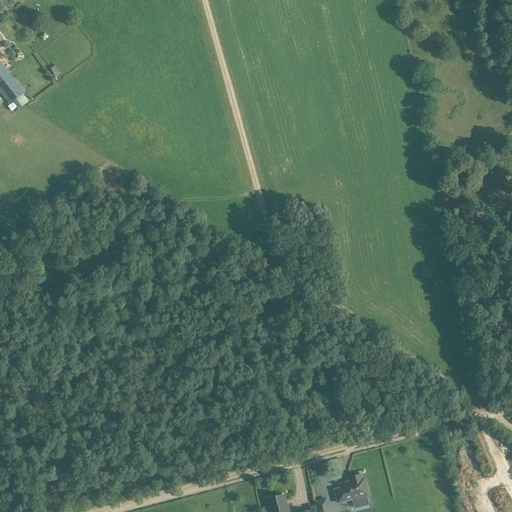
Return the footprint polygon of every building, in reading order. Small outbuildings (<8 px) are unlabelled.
[(49,30),(40,37),(44,42),(53,36),(49,30)] [(1,62),(0,62),(0,92),(9,105),(25,93),(1,62)] [(350,480),(351,483),(341,486),(342,489),(335,491),(338,503),(346,501),(352,499),(354,503),(367,500),(366,495),(368,495),(364,480),(362,480),(361,475),(353,477),(354,479),(350,480)] [(271,511),(287,511),(284,496),(269,499),(271,511)] [(330,511),(327,498),(315,502),(317,511),(330,511)]
